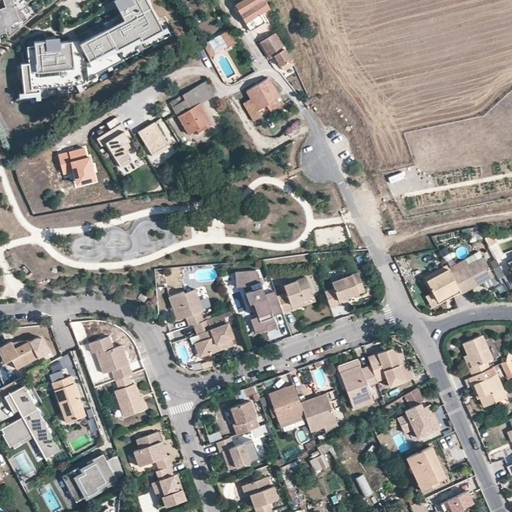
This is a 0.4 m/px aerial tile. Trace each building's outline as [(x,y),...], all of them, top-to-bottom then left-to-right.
[(0,0),(0,35),(1,35),(0,33),(8,30),(6,26),(14,23),(15,26),(28,14),(19,5),(16,5),(14,0),(0,0)] [(115,0),(113,1),(121,16),(124,21),(106,31),(80,45),(73,49),(72,44),(72,43),(60,44),(60,39),(45,41),(45,43),(34,44),(34,48),(36,65),(30,65),(21,66),(25,96),(40,94),(40,91),(48,90),(70,87),(76,87),(88,80),(97,75),(95,71),(121,57),(124,61),(140,52),(137,48),(165,33),(151,8),(146,11),(140,1),(142,0),(115,0)] [(151,8),(147,0),(142,0),(140,1),(146,11),(151,8)] [(257,17),(270,9),(265,0),(243,0),(235,5),(251,32),(265,23),(262,19),(259,21),(257,17)] [(121,16),(103,25),(106,31),(124,21),(121,16)] [(237,42),(229,29),(222,33),(230,46),(237,42)] [(165,33),(137,48),(140,52),(140,53),(155,45),(156,46),(160,44),(159,43),(172,36),(169,31),(165,33)] [(274,33),(260,42),(269,58),(274,55),(280,66),(290,60),(274,33)] [(216,54),(209,41),(204,44),(212,57),(216,54)] [(121,57),(95,71),(97,75),(98,76),(108,71),(109,72),(113,70),(112,68),(124,62),(124,61),(121,57)] [(267,79),(246,92),(251,100),(246,103),(255,117),(260,114),(258,111),(279,98),(267,79)] [(76,87),(70,87),(71,93),(80,92),(81,94),(85,92),(84,90),(91,86),(88,80),(76,87)] [(205,81),(201,84),(209,97),(213,94),(205,81)] [(209,97),(201,84),(182,95),(183,97),(171,104),(178,116),(189,134),(197,129),(201,127),(203,130),(212,124),(200,104),(209,98),(209,97)] [(41,101),(49,100),(48,90),(40,91),(40,94),(25,96),(20,97),(21,103),(37,101),(37,103),(41,102),(41,101)] [(171,104),(183,97),(182,95),(170,102),(171,104)] [(155,123),(139,132),(152,154),(168,145),(155,123)] [(127,142),(122,134),(124,132),(126,131),(121,124),(97,139),(102,146),(106,143),(122,168),(133,161),(128,153),(132,150),(127,142)] [(84,148),(58,154),(64,176),(73,173),(77,187),(97,181),(91,157),(87,158),(84,148)] [(480,253),(449,269),(457,284),(459,287),(460,289),(491,273),(480,253)] [(507,277),(496,257),(491,260),(501,280),(507,277)] [(449,269),(447,265),(425,276),(432,289),(435,295),(457,284),(449,269)] [(273,315),(283,312),(277,297),(275,290),(265,293),(255,268),(236,269),(237,285),(250,284),(252,289),(246,291),(250,302),(254,301),(258,315),(250,317),(255,331),(262,329),(267,327),(266,324),(275,321),(273,315)] [(359,273),(353,275),(358,288),(364,286),(359,273)] [(358,288),(353,275),(333,283),(335,289),(326,292),(332,309),(342,305),(340,301),(349,298),(366,291),(364,286),(358,288)] [(287,293),(277,297),(283,312),(292,308),(290,303),(303,299),(312,295),(306,277),(285,285),(287,293)] [(459,287),(457,284),(435,295),(437,299),(459,287)] [(189,325),(193,324),(204,320),(200,311),(203,310),(195,289),(183,293),(182,291),(168,296),(177,319),(186,316),(189,325)] [(435,295),(432,289),(425,292),(430,302),(437,299),(435,295)] [(142,293),(139,298),(145,302),(148,298),(142,293)] [(290,303),(292,308),(305,303),(303,299),(290,303)] [(222,322),(221,316),(235,311),(234,309),(204,320),(207,327),(222,322)] [(207,327),(204,320),(193,324),(197,334),(199,334),(201,340),(197,341),(201,354),(229,344),(226,337),(229,336),(224,322),(222,322),(207,327)] [(276,326),(275,321),(266,324),(267,327),(262,329),(263,331),(276,326)] [(93,351),(96,349),(100,349),(109,370),(111,369),(115,379),(115,378),(129,373),(133,372),(121,343),(113,346),(108,334),(89,342),(93,351)] [(465,345),(470,356),(475,368),(471,370),(474,377),(491,369),(488,363),(494,360),(484,337),(465,345)] [(50,353),(43,338),(37,338),(30,341),(32,343),(39,340),(43,349),(37,354),(38,357),(38,358),(50,353)] [(14,345),(12,341),(0,347),(0,351),(5,362),(12,359),(17,368),(38,357),(37,354),(43,349),(39,340),(32,343),(30,341),(30,340),(17,340),(18,343),(14,345)] [(201,354),(197,341),(193,342),(198,355),(201,354)] [(394,347),(368,356),(371,365),(373,371),(383,367),(390,385),(414,377),(407,361),(405,361),(400,363),(394,347)] [(399,348),(394,347),(400,363),(405,361),(399,348)] [(100,349),(96,349),(104,372),(109,370),(100,349)] [(475,368),(470,356),(466,357),(471,370),(475,368)] [(339,372),(360,364),(358,359),(337,367),(339,372)] [(204,369),(217,364),(215,360),(203,364),(204,369)] [(511,376),(511,372),(507,362),(502,364),(509,378),(511,376)] [(373,371),(371,365),(362,367),(360,364),(339,372),(352,407),(373,400),(368,384),(377,381),(373,371)] [(498,375),(495,368),(491,369),(474,377),(470,379),(473,386),(474,387),(477,386),(482,398),(486,407),(508,398),(498,375)] [(54,383),(66,379),(63,371),(51,376),(54,383)] [(132,383),(129,373),(115,378),(119,388),(115,390),(124,415),(145,408),(135,382),(132,383)] [(66,379),(54,383),(68,423),(87,417),(72,377),(66,379)] [(304,413),(300,402),(293,384),(269,393),(279,422),(304,413)] [(59,452),(24,386),(4,396),(13,413),(18,410),(22,417),(24,422),(20,424),(17,419),(3,427),(5,432),(4,433),(11,446),(14,444),(31,435),(34,439),(44,460),(59,452)] [(477,386),(474,387),(479,400),(482,398),(477,386)] [(417,388),(404,395),(409,407),(404,409),(405,413),(408,420),(431,409),(428,403),(425,405),(422,407),(419,401),(422,399),(417,388)] [(308,401),(307,399),(300,402),(304,413),(311,431),(324,427),(337,422),(326,392),(318,395),(315,399),(308,401)] [(249,400),(231,406),(236,423),(233,424),(237,434),(258,426),(249,400)] [(236,423),(231,406),(227,408),(233,424),(236,423)] [(436,428),(431,418),(435,417),(431,409),(408,420),(399,424),(403,432),(412,428),(417,437),(436,428)] [(282,429),(306,420),(304,413),(279,422),(282,429)] [(408,420),(405,413),(396,417),(399,424),(408,420)] [(92,433),(98,431),(94,419),(88,421),(92,433)] [(325,431),(338,427),(337,422),(324,427),(325,431)] [(223,439),(220,431),(208,436),(211,443),(216,441),(223,439)] [(169,455),(165,456),(161,458),(156,444),(160,443),(156,432),(136,439),(139,448),(133,450),(139,466),(155,460),(158,469),(168,465),(172,464),(169,455)] [(16,449),(34,439),(31,435),(14,444),(16,449)] [(234,447),(230,436),(216,441),(219,452),(222,451),(225,460),(230,459),(233,466),(258,458),(252,440),(234,447)] [(161,458),(165,456),(160,443),(156,444),(161,458)] [(447,480),(431,446),(406,458),(418,485),(436,477),(438,484),(447,480)] [(117,477),(102,452),(84,463),(86,466),(78,471),(76,468),(60,477),(75,502),(117,477)] [(310,461),(316,473),(330,466),(325,454),(310,461)] [(78,471),(86,466),(84,463),(76,468),(78,471)] [(168,465),(158,469),(155,470),(159,480),(152,483),(158,497),(161,496),(164,506),(185,499),(179,482),(175,484),(172,476),(168,465)] [(249,495),(250,494),(254,493),(258,505),(254,506),(256,511),(267,511),(270,511),(271,511),(268,501),(277,498),(272,486),(270,486),(267,477),(245,484),(249,495)] [(436,477),(418,485),(422,491),(438,484),(436,477)] [(450,511),(452,511),(458,511),(462,510),(473,504),(467,492),(440,506),(443,511),(450,511)] [(422,500),(411,506),(413,511),(426,511),(427,511),(422,500)]
